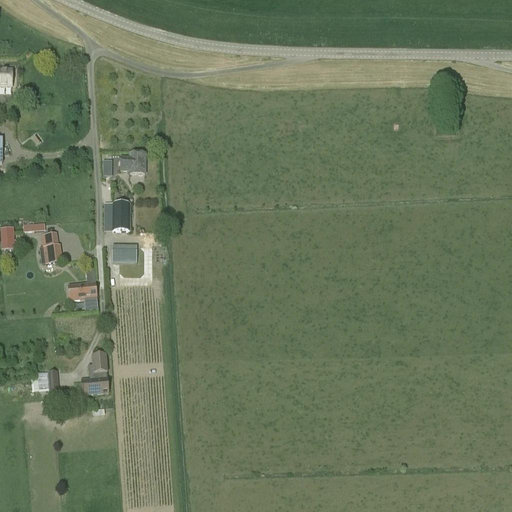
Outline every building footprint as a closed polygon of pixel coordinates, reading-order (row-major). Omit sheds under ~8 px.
[(0,69),(0,90),(12,90),(12,70),(0,69)] [(130,173),(130,176),(145,177),(146,155),(132,155),(131,160),(122,160),(122,173),(130,173)] [(112,205),(112,234),(130,234),(130,205),(112,205)] [(13,230),(1,231),(2,248),(14,248),(13,230)] [(59,247),(40,250),(42,266),(61,263),(59,247)] [(114,247),(114,264),(139,264),(139,247),(114,247)] [(95,286),(68,288),(70,303),(84,302),(86,313),(97,312),(96,301),(95,286)] [(90,382),(81,382),(82,397),(109,395),(107,380),(107,375),(106,357),(92,358),(92,367),(88,367),(90,382)] [(48,375),(38,376),(38,381),(39,394),(49,393),(49,395),(58,394),(57,373),(48,374),(48,375)]
